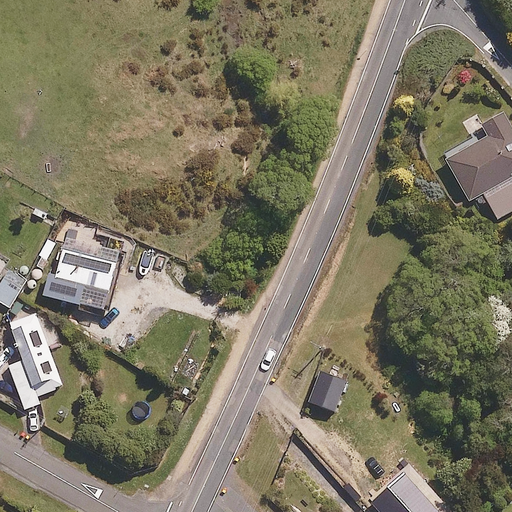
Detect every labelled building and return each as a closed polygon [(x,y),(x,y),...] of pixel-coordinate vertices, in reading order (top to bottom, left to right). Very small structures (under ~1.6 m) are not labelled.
[(500,218),(511,211),(511,122),(507,113),(485,125),(489,133),(448,156),(472,201),(486,193),(500,218)] [(439,148),(427,154),(436,174),(449,168),(439,148)] [(110,232),(72,222),(58,276),(51,274),(45,295),(109,312),(124,253),(106,248),(110,232)] [(9,261),(0,254),(0,301),(11,308),(26,282),(4,269),(9,261)] [(45,334),(38,313),(12,322),(26,360),(11,366),(27,409),(43,403),(40,396),(65,386),(51,348),(61,344),(56,331),(45,334)]
